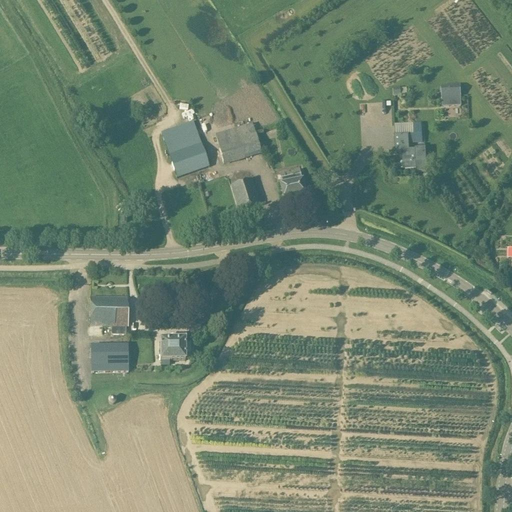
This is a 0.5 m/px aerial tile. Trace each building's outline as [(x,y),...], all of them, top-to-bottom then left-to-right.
[(460,86),(441,87),(442,98),(460,97),(460,86)] [(177,180),(208,168),(200,144),(192,122),(161,134),(168,156),(177,180)] [(236,129),(215,136),(219,149),(219,150),(223,164),(260,153),(253,129),(238,133),(236,129)] [(415,150),(409,150),(408,136),(394,136),(395,154),(402,153),(402,170),(416,169),(416,173),(427,173),(425,149),(415,150)] [(303,183),(302,183),(300,171),(290,173),(291,178),(282,180),(283,187),(282,187),(285,201),(306,197),(306,196),(311,195),(309,188),(305,189),(303,183)] [(259,207),(251,180),(230,187),(237,214),(259,207)] [(111,336),(125,336),(125,329),(127,329),(127,299),(90,298),(89,327),(111,328),(111,336)] [(160,361),(185,361),(185,352),(190,352),(190,344),(185,345),(185,340),(160,340),(160,361)] [(128,346),(90,346),(90,366),(128,366),(128,346)]
